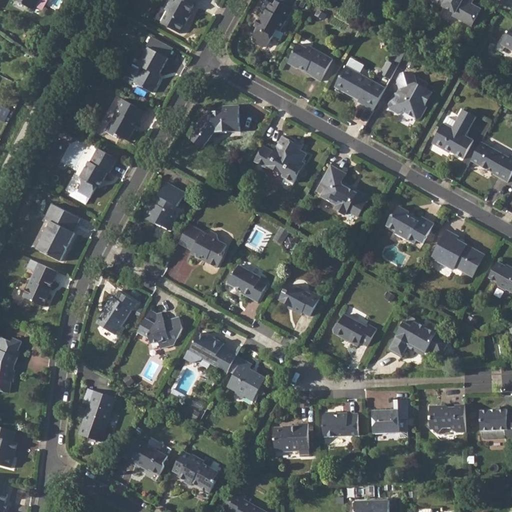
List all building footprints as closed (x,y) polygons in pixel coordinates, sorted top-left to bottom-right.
[(17,0),(34,9),(39,0),(17,0)] [(169,0),(165,9),(169,10),(162,22),(181,33),(187,22),(184,20),(188,13),(189,14),(194,4),(193,3),(194,0),(169,0)] [(259,28),(253,38),(254,42),(263,47),(266,46),(277,29),(281,31),(293,9),(276,0),(275,4),(268,0),(265,0),(262,7),(265,9),(256,26),(259,28)] [(444,6),(455,11),(462,15),(460,19),(471,25),(480,9),(470,3),(472,0),(425,0),(431,3),(432,1),(443,7),(444,6)] [(509,31),(503,43),(511,48),(511,30),(511,32),(509,31)] [(300,44),(289,64),(298,69),(301,68),(306,71),(314,76),(313,77),(322,82),(334,60),(310,46),(308,49),(300,44)] [(146,47),(137,65),(134,63),(131,64),(128,71),(126,71),(122,78),(123,80),(131,84),(132,82),(153,92),(159,79),(158,75),(166,57),(146,47)] [(389,60),(382,73),(392,78),(399,65),(389,60)] [(358,102),(374,110),(387,87),(347,66),(335,87),(346,93),(351,92),(359,96),(360,99),(358,102)] [(394,94),(389,103),(390,108),(398,112),(404,111),(405,110),(416,116),(422,115),(426,107),(424,106),(432,92),(417,83),(415,75),(409,72),(402,73),(399,79),(401,88),(398,93),(394,94)] [(115,114),(106,131),(118,138),(120,136),(128,140),(129,139),(129,138),(134,128),(132,126),(135,121),(138,123),(144,111),(121,99),(115,112),(115,114)] [(208,139),(212,133),(240,132),(239,106),(223,107),(223,112),(211,112),(207,118),(206,116),(195,130),(197,131),(190,139),(203,149),(209,141),(208,139)] [(444,123),(433,143),(445,150),(447,147),(452,150),(451,152),(464,159),(475,140),(466,135),(477,117),(463,109),(453,128),(444,123)] [(12,117),(0,111),(0,120),(4,122),(5,120),(10,122),(12,117)] [(292,150),(295,143),(284,136),(278,147),(277,147),(274,152),(264,147),(256,161),(267,168),(268,165),(284,174),(283,176),(295,183),(298,178),(302,177),(305,171),(304,166),(306,163),(303,162),(307,154),(301,150),(299,151),(297,153),(292,150)] [(511,154),(509,158),(482,143),(471,162),(488,170),(489,169),(493,172),(494,175),(508,182),(511,174),(511,154)] [(91,197),(97,186),(102,178),(105,180),(109,172),(110,173),(115,165),(95,154),(91,162),(90,161),(81,177),(83,184),(79,191),(72,193),(71,195),(87,204),(90,197),(91,197)] [(332,166),(322,186),(327,189),(324,195),(323,197),(339,206),(336,210),(345,215),(348,210),(358,216),(366,203),(363,201),(366,195),(358,190),(355,195),(349,192),(352,187),(343,182),(347,174),(332,166)] [(153,206),(145,219),(156,225),(158,224),(170,231),(176,220),(176,216),(173,214),(177,207),(178,207),(185,195),(165,184),(158,198),(160,198),(157,205),(153,206)] [(51,222),(38,249),(61,261),(75,233),(74,233),(81,219),(53,205),(45,220),(51,222)] [(394,215),(387,226),(397,232),(396,234),(414,244),(417,239),(424,243),(435,223),(423,217),(421,220),(415,217),(414,218),(408,215),(410,212),(400,207),(396,214),(394,215)] [(190,225),(180,244),(193,251),(192,253),(201,258),(203,256),(207,258),(208,262),(218,267),(223,258),(223,255),(228,245),(220,241),(218,235),(211,231),(209,235),(190,225)] [(449,230),(433,258),(453,269),(454,267),(455,266),(472,276),(485,254),(467,244),(467,245),(462,242),(460,243),(459,244),(456,242),(459,236),(449,230)] [(34,260),(30,268),(35,271),(24,296),(44,305),(50,293),(48,292),(57,271),(34,260)] [(499,262),(491,278),(498,282),(500,287),(508,291),(508,289),(511,291),(511,267),(508,265),(507,267),(499,262)] [(234,272),(229,282),(245,291),(244,293),(259,302),(268,285),(261,280),(263,277),(241,265),(236,274),(234,272)] [(285,288),(279,299),(293,307),(292,309),(301,314),(303,311),(310,315),(321,296),(313,291),(311,294),(292,283),(288,290),(285,288)] [(107,310),(98,323),(115,335),(132,309),(134,311),(138,304),(119,291),(114,297),(112,296),(105,308),(107,310)] [(151,310),(139,332),(151,338),(152,343),(159,340),(162,347),(175,343),(174,339),(178,338),(183,330),(183,329),(180,318),(166,322),(164,318),(160,318),(158,314),(151,310)] [(336,323),(333,328),(334,332),(344,337),(345,336),(349,339),(349,340),(358,345),(361,341),(368,346),(378,329),(370,324),(368,327),(345,314),(340,322),(336,323)] [(404,320),(389,349),(403,357),(410,344),(426,353),(429,347),(439,353),(445,351),(450,344),(448,338),(416,320),(413,325),(404,320)] [(201,331),(191,350),(221,367),(220,369),(228,373),(229,370),(237,356),(240,352),(224,344),(225,341),(216,336),(214,339),(201,331)] [(0,372),(15,376),(16,373),(13,371),(14,368),(9,367),(10,361),(14,363),(20,351),(17,350),(21,340),(13,336),(10,341),(1,336),(0,338),(0,372)] [(237,356),(229,370),(236,374),(229,387),(237,392),(239,389),(245,393),(244,395),(254,401),(254,399),(257,400),(259,392),(258,392),(266,378),(256,372),(254,376),(248,373),(250,369),(251,364),(237,356)] [(15,376),(0,372),(0,390),(8,392),(10,381),(12,381),(13,378),(15,377),(16,376),(15,376)] [(96,391),(91,405),(81,434),(102,442),(118,399),(96,391)] [(395,411),(392,411),(374,411),(374,434),(402,433),(402,438),(409,437),(409,400),(395,401),(395,411)] [(441,408),(441,406),(430,406),(431,421),(428,425),(438,435),(444,428),(451,428),(453,429),(466,429),(466,405),(455,406),(455,408),(441,408)] [(511,438),(511,413),(507,413),(507,410),(480,410),(481,430),(482,430),(482,437),(484,439),(511,438)] [(327,413),(325,416),(325,436),(359,435),(359,414),(350,415),(349,413),(342,413),(342,415),(336,415),(336,412),(327,413)] [(290,428),(275,428),(276,452),(300,451),(301,455),(310,455),(309,424),(299,424),(299,426),(291,426),(290,428)] [(0,427),(0,464),(12,467),(15,457),(13,457),(17,442),(12,441),(14,431),(0,427)] [(169,453),(171,449),(151,439),(149,443),(169,453)] [(141,440),(129,461),(137,466),(138,464),(146,468),(147,466),(162,474),(166,466),(165,463),(169,456),(141,440)] [(184,452),(173,471),(181,476),(180,478),(185,481),(185,483),(190,486),(192,482),(194,480),(199,483),(198,486),(211,493),(217,482),(215,480),(219,473),(204,464),(205,462),(193,455),(192,457),(184,452)] [(235,499),(228,511),(227,511),(265,511),(244,500),(245,498),(238,493),(235,499)] [(92,499),(83,494),(80,499),(89,505),(92,499)] [(360,511),(357,511),(356,511),(389,511),(389,501),(360,502),(360,511)]
